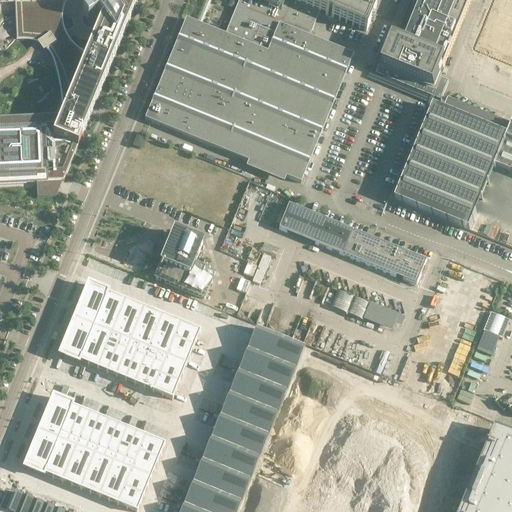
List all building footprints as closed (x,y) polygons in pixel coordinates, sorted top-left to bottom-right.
[(0,0),(0,84),(75,81),(66,104),(55,131),(45,131),(8,132),(7,121),(0,121),(0,184),(63,182),(84,130),(85,130),(91,114),(96,101),(135,6),(137,1),(137,0),(0,0)] [(206,0),(197,24),(186,20),(145,120),(151,123),(249,163),(251,157),(288,172),(285,178),(301,184),(353,55),(309,37),(319,13),(327,16),(328,15),(331,16),(331,17),(366,32),(376,8),(357,0),(206,0)] [(422,0),(422,12),(407,49),(413,52),(411,55),(392,47),(383,68),(435,89),(471,0),(422,0)] [(511,0),(499,0),(477,54),(511,68),(511,0)] [(470,231),(496,167),(511,172),(511,141),(508,139),(508,138),(434,107),(396,201),(470,231)] [(134,147),(140,149),(144,139),(141,138),(142,137),(138,135),(134,147)] [(119,194),(130,196),(132,186),(121,183),(119,194)] [(425,262),(288,206),(278,230),(416,286),(425,262)] [(132,238),(139,222),(111,210),(104,227),(132,238)] [(148,241),(152,230),(147,228),(142,239),(148,241)] [(204,299),(214,274),(194,265),(202,245),(174,233),(155,279),(204,299)] [(274,263),(278,254),(268,250),(264,259),(274,263)] [(236,289),(247,294),(252,284),(240,279),(236,289)] [(449,279),(409,392),(443,403),(482,290),(449,279)] [(88,285),(74,321),(93,329),(107,295),(108,293),(90,286),(88,285)] [(312,303),(313,299),(317,300),(319,292),(311,290),(311,286),(304,285),(302,295),(307,296),(306,302),(312,303)] [(393,341),(401,321),(328,294),(321,312),(341,319),(340,321),(393,341)] [(107,295),(93,329),(111,337),(125,303),(108,296),(107,295)] [(125,303),(111,337),(120,340),(130,344),(144,310),(125,303)] [(144,310),(130,344),(139,348),(148,352),(162,318),(144,310)] [(162,318),(148,352),(158,355),(167,359),(174,341),(181,325),(162,318)] [(488,341),(499,346),(508,324),(497,319),(488,341)] [(74,321),(59,357),(79,365),(79,363),(93,329),(74,321)] [(181,325),(174,341),(193,349),(200,333),(181,325)] [(93,329),(79,363),(97,370),(111,337),(93,329)] [(260,331),(251,353),(296,371),(305,349),(260,331)] [(111,337),(97,370),(107,374),(120,340),(111,337)] [(120,340),(107,374),(116,378),(130,344),(120,340)] [(174,341),(167,359),(186,367),(193,349),(174,341)] [(130,344),(116,378),(125,382),(139,348),(130,344)] [(139,348),(125,382),(134,386),(148,352),(139,348)] [(148,352),(134,386),(144,389),(158,355),(148,352)] [(251,353),(242,375),(287,394),(296,371),(251,353)] [(158,355),(144,389),(153,393),(160,377),(167,359),(158,355)] [(167,359),(160,377),(179,385),(186,367),(167,359)] [(242,375),(232,397),(278,416),(287,394),(242,375)] [(160,377),(153,393),(172,401),(173,400),(179,385),(160,377)] [(232,397),(223,420),(269,438),(278,416),(232,397)] [(53,399),(38,434),(57,442),(71,408),(72,408),(72,407),(73,406),(53,398),(53,399)] [(71,408),(57,442),(67,446),(81,412),(72,408),(71,408)] [(436,509),(459,446),(366,411),(332,504),(354,511),(441,511),(442,511),(436,509)] [(81,412),(67,446),(76,450),(90,416),(81,412)] [(90,416),(76,450),(85,453),(99,419),(90,416)] [(99,419),(85,453),(94,457),(108,423),(99,419)] [(223,420),(214,442),(259,460),(269,438),(223,420)] [(108,423),(94,457),(104,461),(118,427),(108,423)] [(118,427),(104,461),(113,465),(127,431),(118,427)] [(127,431),(113,465),(122,468),(136,435),(127,431)] [(38,434),(24,470),(43,478),(44,476),(57,442),(38,434)] [(136,435),(122,468),(131,472),(139,454),(145,438),(136,435)] [(145,438),(139,454),(158,462),(165,446),(145,438)] [(511,511),(511,445),(499,441),(476,506),(471,504),(468,511),(511,511)] [(57,442),(44,476),(62,483),(76,450),(67,446),(57,442)] [(214,442),(205,464),(250,482),(259,460),(214,442)] [(76,450),(62,483),(81,491),(94,457),(85,453),(76,450)] [(139,454),(131,472),(151,480),(158,462),(139,454)] [(94,457),(81,491),(99,499),(113,465),(104,461),(94,457)] [(205,464),(196,486),(241,505),(250,482),(205,464)] [(113,465),(99,499),(118,506),(124,490),(131,472),(122,468),(113,465)] [(131,472),(124,490),(143,498),(151,480),(131,472)] [(196,486),(187,509),(195,511),(238,511),(241,505),(196,486)] [(124,490),(118,506),(131,511),(137,511),(143,498),(124,490)] [(5,493),(0,506),(0,511),(9,511),(16,497),(5,493)] [(16,497),(9,511),(21,511),(26,501),(16,497)] [(34,511),(37,506),(26,501),(21,511),(34,511)] [(287,503),(285,511),(287,511),(295,511),(297,506),(287,503)]
